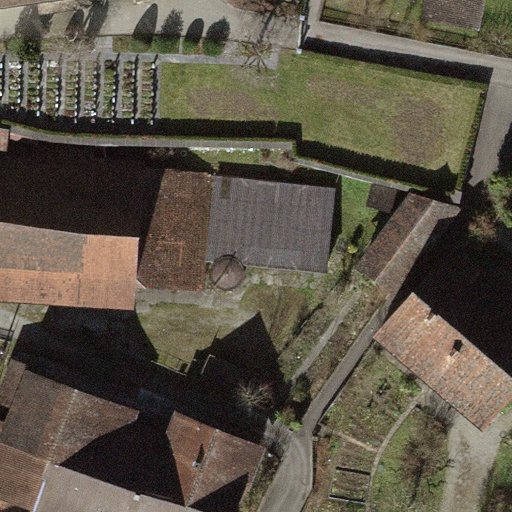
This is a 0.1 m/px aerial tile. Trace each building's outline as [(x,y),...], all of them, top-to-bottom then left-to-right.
[(479,0),(434,0),(431,14),(474,23),(479,0)] [(94,151),(1,140),(0,150),(0,266),(134,286),(201,290),(203,238),(212,238),(213,254),(330,265),(337,192),(215,178),(94,167),(94,151)] [(414,201),(365,264),(398,289),(455,214),(414,201)] [(377,343),(485,436),(511,404),(511,300),(456,252),(377,343)] [(0,437),(0,487),(2,488),(0,493),(0,511),(2,511),(23,511),(30,495),(84,511),(234,511),(259,445),(189,418),(177,447),(128,431),(134,410),(42,377),(44,371),(16,361),(1,407),(26,415),(23,425),(6,420),(1,438),(0,437)]
